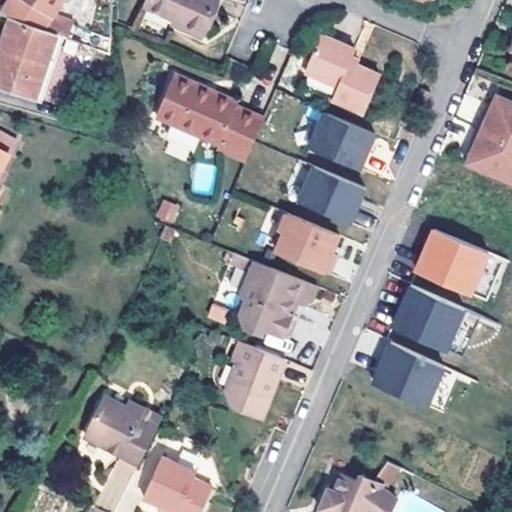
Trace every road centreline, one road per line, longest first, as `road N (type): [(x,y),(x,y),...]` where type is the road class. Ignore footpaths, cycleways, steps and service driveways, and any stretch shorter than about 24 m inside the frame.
road 1 (residential): [(268,511),(463,47)]
road 2 (unknown): [(0,383),(295,449)]
road 3 (residential): [(344,0),(463,47)]
